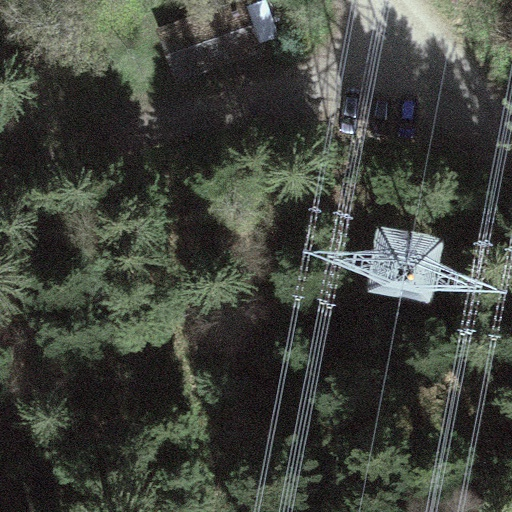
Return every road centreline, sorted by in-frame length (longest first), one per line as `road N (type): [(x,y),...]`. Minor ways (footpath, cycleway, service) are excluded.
road 1 (track): [(511,130),(303,98),(108,114),(0,156)]
road 2 (track): [(396,0),(511,130)]
